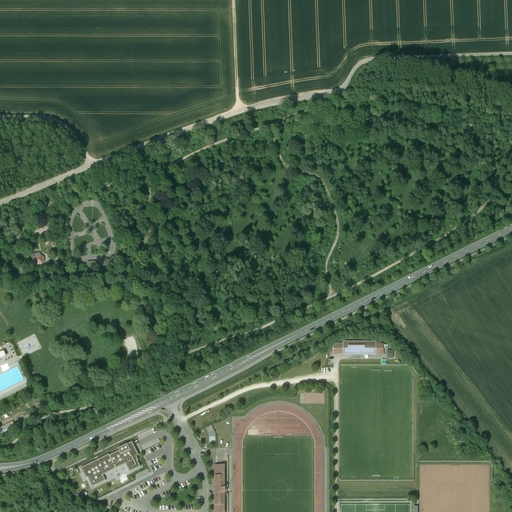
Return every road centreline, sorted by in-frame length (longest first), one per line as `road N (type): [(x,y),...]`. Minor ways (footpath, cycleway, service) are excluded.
road 1 (secondary): [(0,468),(45,457),(167,400),(511,227)]
road 2 (unknown): [(181,412),(511,248)]
road 3 (track): [(91,165),(238,110),(320,93)]
road 4 (track): [(320,93),(339,92),(371,59),(511,53)]
road 5 (unknown): [(54,473),(165,420)]
